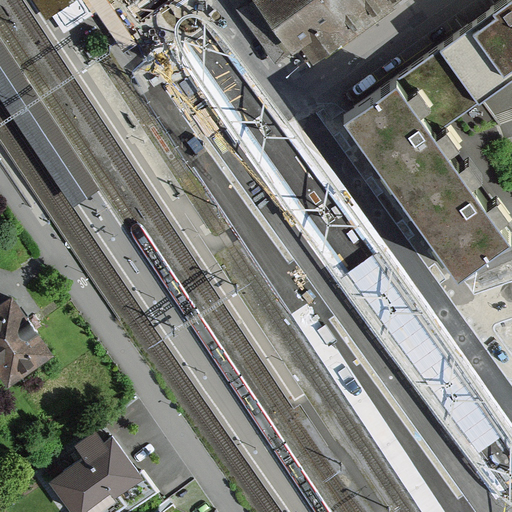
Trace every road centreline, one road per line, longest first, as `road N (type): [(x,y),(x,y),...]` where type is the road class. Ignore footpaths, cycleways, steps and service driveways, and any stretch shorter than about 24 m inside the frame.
road 1 (residential): [(232,511),(0,171)]
road 2 (unclassified): [(285,106),(443,322)]
road 3 (residential): [(285,106),(443,0)]
road 4 (unclassified): [(196,0),(212,7),(285,106)]
